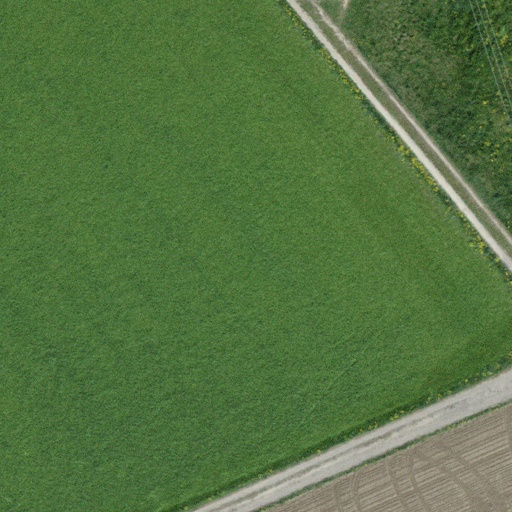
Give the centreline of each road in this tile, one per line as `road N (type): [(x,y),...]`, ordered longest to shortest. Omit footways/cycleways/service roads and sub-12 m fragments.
road 1 (track): [(511,270),(297,0)]
road 2 (track): [(511,378),(203,511)]
